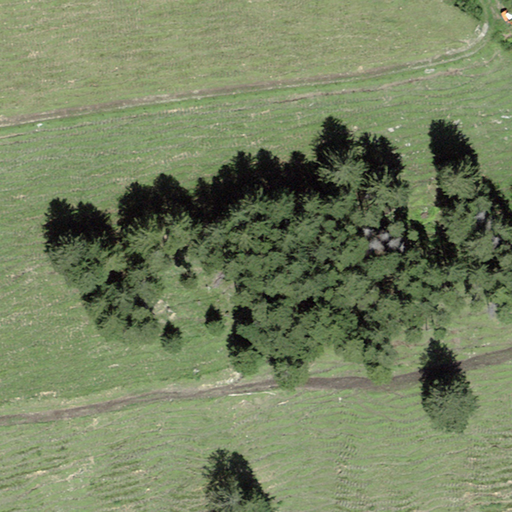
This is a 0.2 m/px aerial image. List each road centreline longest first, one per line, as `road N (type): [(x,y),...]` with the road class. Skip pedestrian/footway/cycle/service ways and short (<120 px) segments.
road 1 (track): [(0,116),(471,49),(495,31),(493,0)]
road 2 (track): [(0,411),(383,370),(511,341)]
